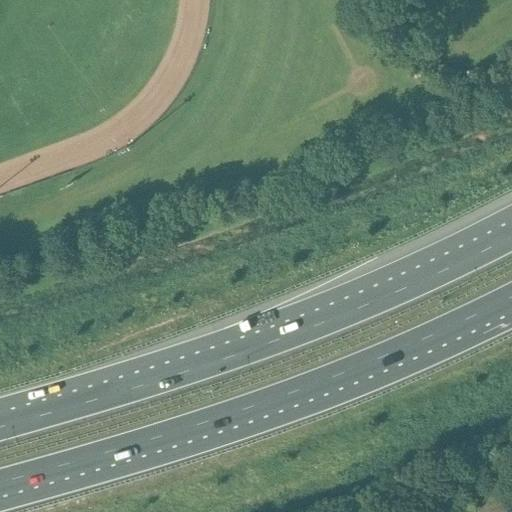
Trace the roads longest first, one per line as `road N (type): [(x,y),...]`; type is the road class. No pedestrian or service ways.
road 1 (trunk): [(511,236),(409,288),(263,345),(0,426)]
road 2 (trunk): [(0,484),(282,397),(511,295)]
